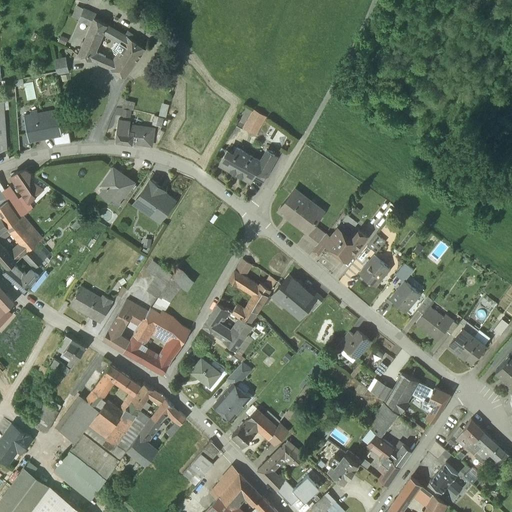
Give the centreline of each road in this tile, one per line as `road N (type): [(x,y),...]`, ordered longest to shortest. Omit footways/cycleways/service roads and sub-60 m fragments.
road 1 (residential): [(254,223),(210,187),(138,157),(85,151),(0,172)]
road 2 (residential): [(462,392),(254,223)]
road 3 (residential): [(0,282),(36,316),(162,391)]
road 4 (residential): [(254,223),(162,391)]
road 5 (residential): [(162,391),(283,511)]
road 6 (residential): [(377,511),(462,392)]
